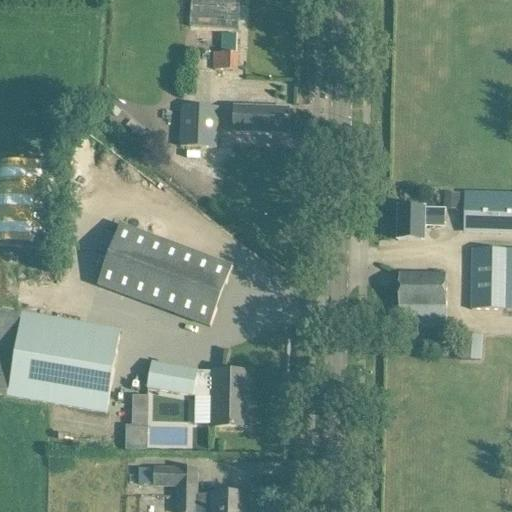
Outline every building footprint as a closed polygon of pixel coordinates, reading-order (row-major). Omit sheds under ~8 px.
[(196,0),(198,34),(232,34),(231,0),(196,0)] [(215,71),(237,72),(238,36),(216,35),(215,71)] [(219,108),(183,106),(181,145),(216,147),(219,108)] [(288,134),(289,112),(237,111),(237,133),(288,134)] [(511,233),(511,197),(465,196),(464,233),(511,233)] [(459,214),(459,198),(444,198),(445,215),(449,214),(459,214)] [(399,210),(398,242),(424,243),(425,227),(444,228),(444,212),(425,211),(425,210),(399,210)] [(210,329),(233,268),(121,227),(98,287),(210,329)] [(511,252),(473,252),(472,312),(511,312),(511,252)] [(448,277),(425,277),(400,276),(399,329),(447,330),(448,277)] [(0,395),(106,413),(120,330),(0,308),(0,395)] [(460,337),(459,362),(483,363),(484,338),(460,337)] [(248,429),(250,374),(213,373),(213,375),(198,375),(198,373),(152,363),(147,389),(194,399),(195,395),(211,395),(211,429),(248,429)] [(132,428),(126,428),(126,452),(148,453),(148,429),(132,428)] [(177,511),(246,511),(247,497),(212,496),(212,497),(196,497),(197,472),(138,471),(138,485),(155,485),(155,488),(178,489),(177,511)]
